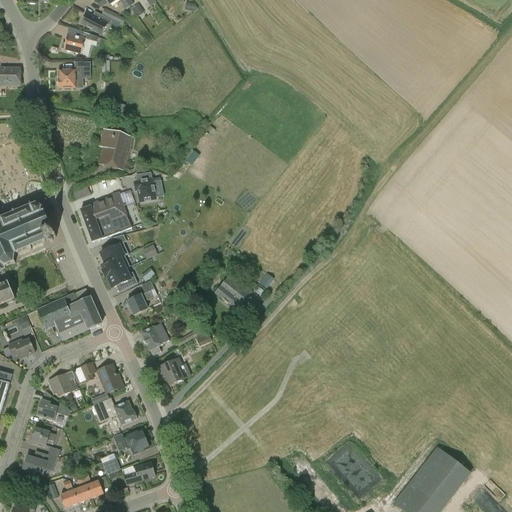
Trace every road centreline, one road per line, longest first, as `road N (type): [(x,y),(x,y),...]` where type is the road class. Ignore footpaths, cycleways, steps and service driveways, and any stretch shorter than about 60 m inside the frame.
road 1 (tertiary): [(115,328),(57,189),(25,37)]
road 2 (residential): [(115,328),(67,351),(37,382),(6,485)]
road 3 (tertiary): [(177,489),(115,328)]
